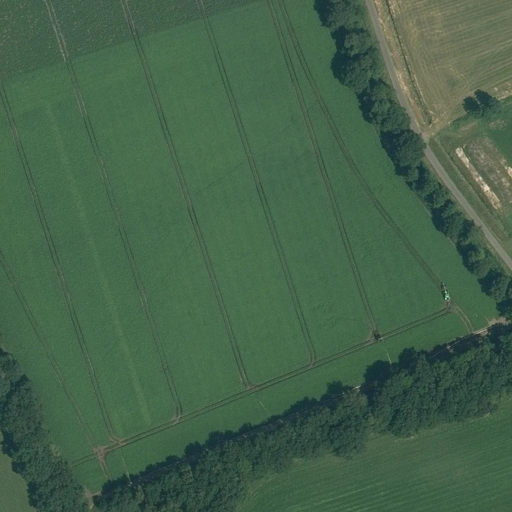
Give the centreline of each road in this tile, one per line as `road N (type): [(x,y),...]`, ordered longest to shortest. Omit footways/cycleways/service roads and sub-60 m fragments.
road 1 (unclassified): [(511,267),(407,117),(369,0)]
road 2 (track): [(0,371),(68,511)]
